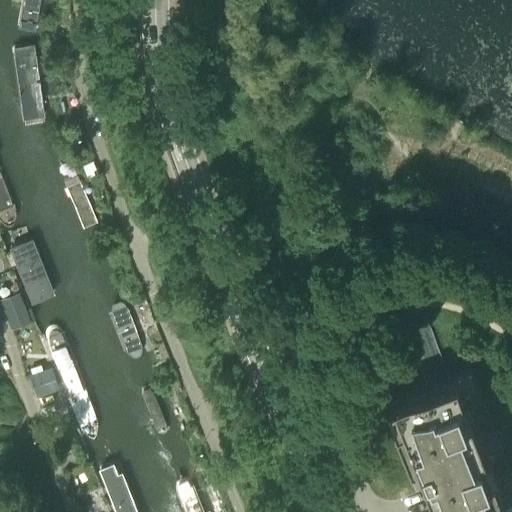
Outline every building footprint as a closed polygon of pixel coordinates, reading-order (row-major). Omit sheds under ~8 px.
[(23,0),(17,24),(37,29),(43,0),(23,0)] [(25,120),(46,117),(35,41),(13,44),(25,120)] [(80,228),(98,223),(77,159),(58,166),(80,228)] [(0,223),(0,224),(20,217),(0,162),(0,223)] [(56,290),(35,233),(12,241),(33,299),(56,290)] [(127,300),(111,306),(128,351),(144,344),(127,300)] [(7,316),(12,329),(34,321),(29,308),(25,309),(7,316)] [(78,423),(96,416),(60,319),(42,325),(78,423)] [(35,395),(58,386),(51,367),(28,375),(35,395)] [(508,511),(480,435),(473,438),(470,430),(477,428),(457,375),(392,399),(400,419),(402,419),(437,511),(508,511)] [(173,423),(159,387),(143,393),(158,429),(173,423)] [(111,511),(136,511),(115,461),(95,471),(111,511)] [(209,511),(195,470),(173,477),(184,511),(209,511)]
